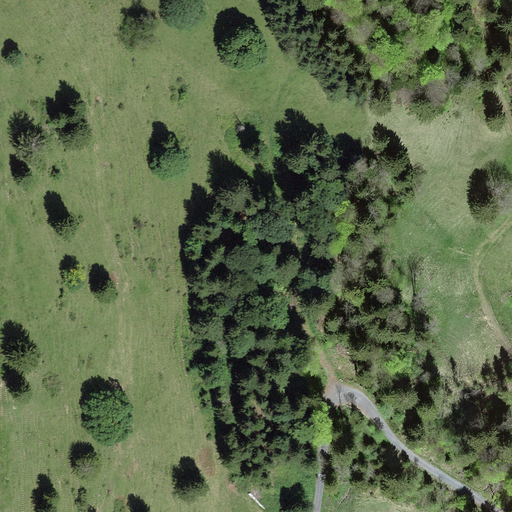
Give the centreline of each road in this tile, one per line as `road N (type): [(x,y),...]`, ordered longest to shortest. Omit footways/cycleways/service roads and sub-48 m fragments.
road 1 (track): [(318,511),(339,392),(353,393),(398,446),(479,511)]
road 2 (track): [(339,392),(321,353),(266,133)]
